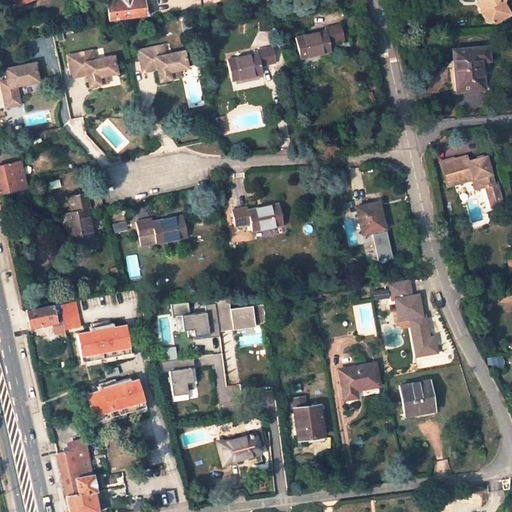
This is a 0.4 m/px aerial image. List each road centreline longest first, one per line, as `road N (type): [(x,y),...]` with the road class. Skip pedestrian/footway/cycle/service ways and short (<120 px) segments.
road 1 (residential): [(500,471),(507,438),(497,402),(442,298),(375,0)]
road 2 (residential): [(197,511),(500,471)]
road 3 (primary): [(32,511),(0,348)]
